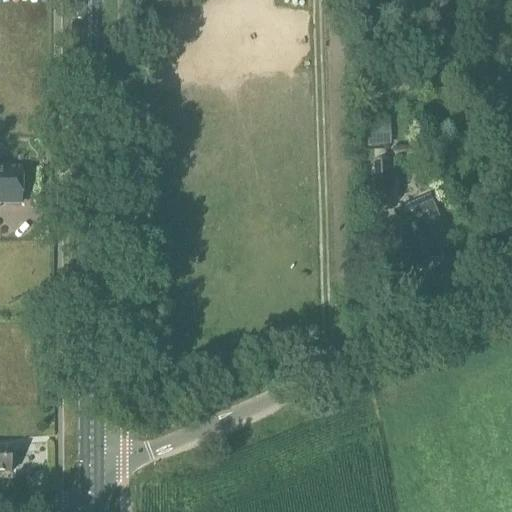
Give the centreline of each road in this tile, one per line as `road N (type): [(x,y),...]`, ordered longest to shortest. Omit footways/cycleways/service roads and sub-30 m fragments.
road 1 (primary): [(91,475),(89,0)]
road 2 (unclassified): [(91,475),(511,296)]
